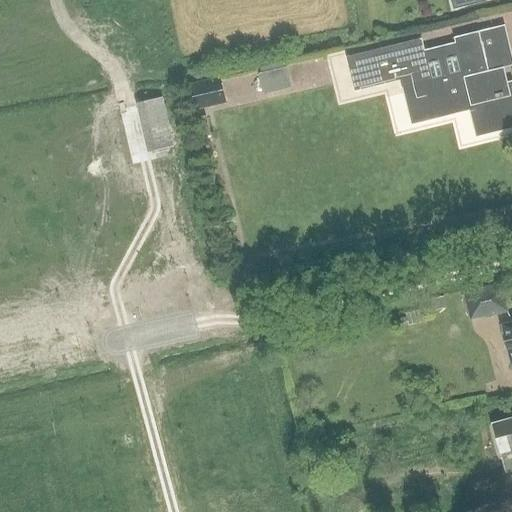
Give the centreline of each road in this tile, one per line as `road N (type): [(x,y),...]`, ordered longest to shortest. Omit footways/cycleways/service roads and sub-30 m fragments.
road 1 (track): [(511,265),(261,324),(256,350),(285,479)]
road 2 (track): [(261,324),(180,308),(0,342)]
